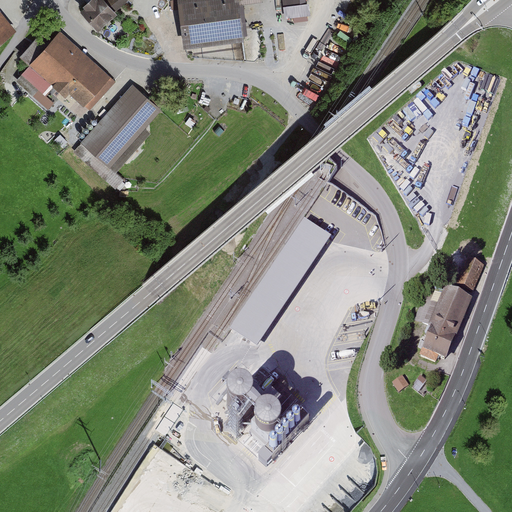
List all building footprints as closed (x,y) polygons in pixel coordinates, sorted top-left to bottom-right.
[(127,1),(126,0),(90,0),(81,9),(99,28),(116,13),(114,12),(127,1)] [(240,4),(263,1),(262,0),(178,0),(184,45),(244,37),(240,4)] [(301,0),(301,3),(288,4),(289,16),(310,15),(308,0),(301,0)] [(0,40),(15,28),(0,10),(0,40)] [(86,107),(112,77),(53,27),(23,63),(50,86),(63,96),(67,91),(86,107)] [(459,78),(466,65),(457,60),(449,73),(459,78)] [(160,110),(132,85),(72,152),(117,192),(127,180),(118,171),(150,134),(144,128),(160,110)] [(259,346),(333,236),(306,218),(232,328),(259,346)] [(459,284),(475,291),(486,265),(470,258),(459,284)] [(451,361),(473,297),(448,288),(424,357),(438,362),(440,358),(451,361)] [(401,393),(410,385),(403,376),(394,384),(401,393)] [(413,387),(420,393),(429,383),(422,377),(413,387)] [(245,416),(248,414),(251,411),(253,407),(253,403),(252,399),(249,396),(246,394),(243,393),(239,392),(235,393),(232,396),(230,399),(228,403),(228,407),(230,411),(233,414),(236,416),(241,417),(245,416)] [(261,417),(253,410),(247,417),(255,424),(261,417)] [(301,412),(258,460),(268,468),(310,421),(301,412)] [(273,441),(276,439),(279,436),(281,432),(281,428),(280,424),(277,421),(274,419),(271,418),(267,417),(263,419),(260,421),(258,424),(256,428),(256,432),(258,436),(261,439),(264,441),(269,442),(273,441)]
